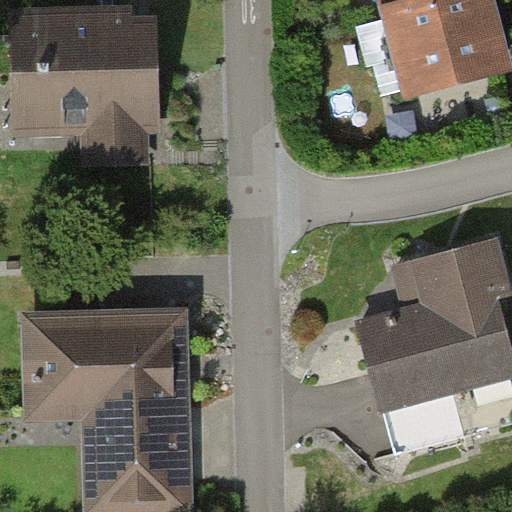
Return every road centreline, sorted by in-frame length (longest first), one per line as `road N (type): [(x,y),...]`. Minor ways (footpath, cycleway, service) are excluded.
road 1 (residential): [(262,210),(268,511)]
road 2 (residential): [(262,210),(421,196),(511,175)]
road 3 (residential): [(254,0),(262,210)]
